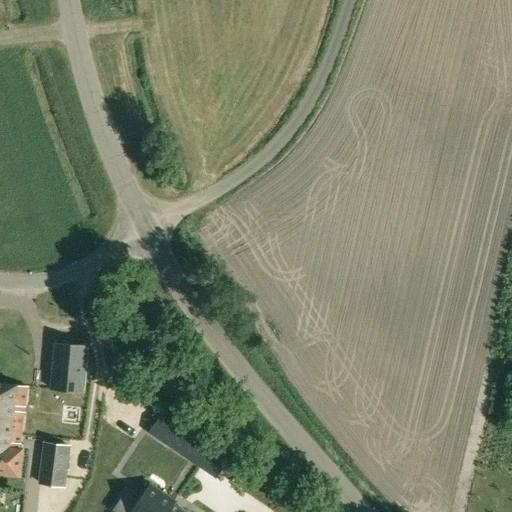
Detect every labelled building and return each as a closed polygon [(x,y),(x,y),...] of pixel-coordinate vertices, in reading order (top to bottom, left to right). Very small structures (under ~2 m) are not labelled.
[(84,390),(87,346),(55,343),(52,388),(84,390)] [(0,473),(19,475),(22,449),(20,449),(27,387),(0,383),(0,473)] [(228,460),(161,415),(149,433),(216,478),(228,460)] [(65,486),(70,446),(44,442),(38,483),(65,486)] [(150,484),(130,511),(184,511),(174,504),(176,501),(150,484)]
